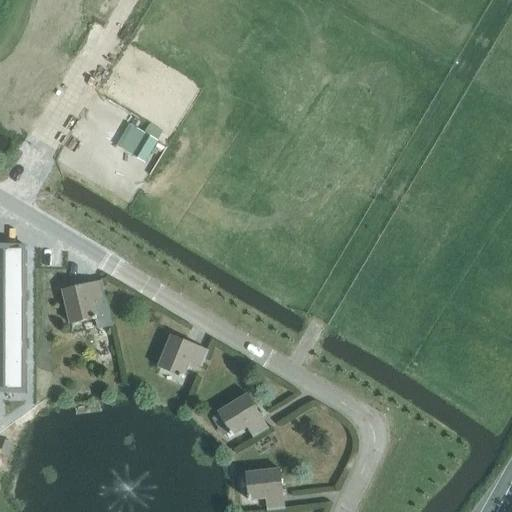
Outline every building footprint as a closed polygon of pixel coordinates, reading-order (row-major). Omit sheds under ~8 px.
[(130,154),(144,164),(157,142),(143,133),(130,154)] [(0,215),(0,228),(6,231),(11,221),(0,215)] [(17,255),(0,255),(0,401),(17,401),(17,255)] [(101,282),(63,291),(71,325),(73,334),(98,328),(98,329),(111,326),(105,299),(101,282)] [(179,378),(183,379),(197,346),(172,336),(158,368),(179,377),(179,378)] [(230,433),(232,437),(262,418),(248,395),(218,413),(230,433)] [(5,441),(1,452),(8,455),(12,443),(5,441)] [(283,497),(280,470),(246,474),(248,497),(248,501),(283,497)]
